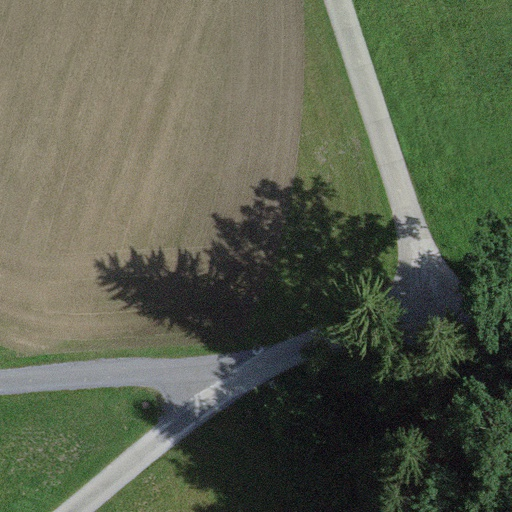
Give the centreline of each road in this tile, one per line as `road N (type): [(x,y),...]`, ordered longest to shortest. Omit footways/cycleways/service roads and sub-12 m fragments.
road 1 (track): [(436,305),(341,0)]
road 2 (track): [(436,305),(356,323),(223,387)]
road 3 (track): [(223,387),(186,372),(0,382)]
road 4 (track): [(76,511),(223,387)]
road 5 (track): [(511,417),(436,305)]
